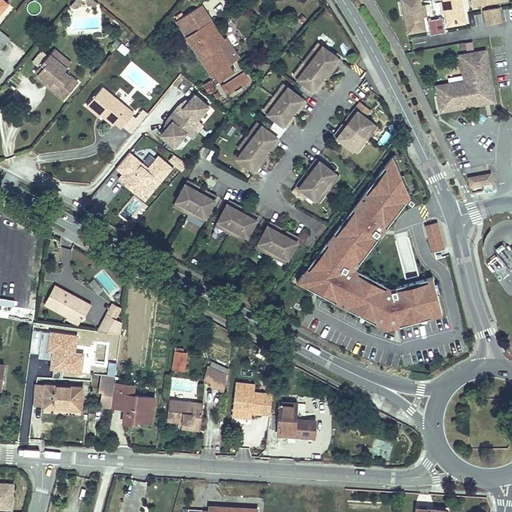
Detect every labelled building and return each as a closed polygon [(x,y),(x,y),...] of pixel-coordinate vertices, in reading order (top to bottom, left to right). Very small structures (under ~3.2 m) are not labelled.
[(0,0),(0,14),(10,2),(8,0),(0,0)] [(419,0),(401,0),(408,30),(425,27),(422,15),(422,10),(425,9),(424,2),(420,3),(419,0)] [(439,0),(441,7),(444,6),(445,10),(448,23),(465,20),(461,0),(439,0)] [(499,5),(483,7),(486,22),(502,19),(499,5)] [(233,67),(220,45),(216,47),(210,37),(211,35),(219,30),(214,23),(212,22),(211,22),(199,29),(189,14),(179,20),(216,77),(233,67)] [(442,15),(427,18),(430,32),(445,30),(442,15)] [(0,30),(0,54),(8,46),(12,41),(0,30)] [(216,47),(220,45),(226,41),(219,30),(211,35),(210,37),(216,47)] [(125,55),(130,49),(122,42),(117,49),(125,55)] [(490,81),(483,46),(460,50),(463,65),(465,76),(437,81),(441,105),(484,97),(481,83),(490,81)] [(317,48),(312,55),(319,60),(324,53),(317,48)] [(50,54),(68,68),(72,63),(55,49),(51,54),(50,54)] [(296,77),(293,82),(312,96),(317,89),(314,87),(317,82),(320,78),(328,67),(331,70),(336,63),(324,53),(319,60),(312,55),(308,52),(295,70),(296,77)] [(50,86),(65,99),(79,82),(66,71),(68,68),(50,54),(37,71),(40,73),(52,84),(50,86)] [(328,67),(320,78),(323,80),(331,70),(328,67)] [(243,70),(220,84),(227,96),(250,81),(243,70)] [(37,76),(50,86),(52,84),(40,73),(37,76)] [(490,81),(481,83),(484,97),(492,95),(490,81)] [(214,85),(209,87),(214,95),(219,92),(214,85)] [(100,114),(103,112),(105,109),(117,120),(117,121),(123,126),(124,125),(134,114),(135,113),(104,86),(88,104),(100,114)] [(273,96),(280,95),(284,91),(279,87),(273,96)] [(302,105),(284,91),(280,95),(273,96),(265,106),(267,113),(264,118),(282,132),(287,125),(284,122),(288,118),(291,114),(294,109),(297,111),(302,105)] [(201,121),(212,107),(198,95),(192,102),(186,109),(182,106),(176,113),(201,133),(207,126),(201,121)] [(186,109),(192,102),(190,101),(182,106),(186,109)] [(105,109),(103,112),(116,122),(117,121),(117,120),(105,109)] [(144,122),(151,114),(146,110),(139,118),(144,122)] [(331,139),(350,152),(354,147),(361,146),(368,136),(366,129),(370,125),(351,111),(346,118),(349,120),(346,125),(343,129),(339,134),(336,132),(331,139)] [(201,133),(176,113),(171,120),(175,123),(169,130),(163,137),(178,149),(189,134),(195,140),(201,133)] [(134,133),(144,122),(139,118),(134,114),(124,125),(134,133)] [(254,126),(247,135),(255,134),(258,130),(254,126)] [(253,177),(258,170),(255,167),(263,156),(265,153),(269,148),(272,150),(277,143),(258,130),(255,134),(247,135),(234,153),(238,156),(245,161),(240,168),(253,177)] [(354,147),(350,152),(355,155),(361,146),(354,147)] [(173,154),(168,161),(183,169),(187,162),(173,154)] [(152,199),(176,170),(161,158),(151,171),(150,172),(144,168),(144,165),(131,155),(118,171),(125,177),(131,182),(127,187),(140,198),(144,192),(152,199)] [(238,156),(233,163),(240,168),(245,161),(238,156)] [(255,167),(258,170),(266,159),(263,156),(255,167)] [(295,188),(313,202),(317,198),(324,197),(332,187),(330,180),(334,175),(315,161),(310,168),(313,170),(309,175),(307,179),(303,184),(300,181),(295,188)] [(490,174),(469,177),(470,182),(479,181),(480,186),(483,185),(492,183),(490,174)] [(127,187),(131,182),(125,177),(121,182),(127,187)] [(375,178),(296,281),(384,329),(443,314),(433,277),(391,288),(356,269),(405,202),(375,178)] [(184,187),(174,208),(179,211),(181,218),(192,223),(199,221),(204,223),(214,202),(207,198),(205,202),(200,199),(195,197),(190,195),(192,191),(184,187)] [(148,204),(152,199),(144,192),(140,198),(148,204)] [(317,198),(313,202),(317,205),(324,197),(317,198)] [(227,205),(217,226),(222,229),(224,236),(235,241),(242,238),(247,241),(257,220),(249,216),(248,220),(242,217),(238,215),(233,212),(234,209),(227,205)] [(179,211),(174,208),(172,213),(181,218),(179,211)] [(431,251),(446,247),(437,220),(423,224),(431,251)] [(222,229),(217,226),(214,231),(224,236),(222,229)] [(269,227),(259,248),(265,251),(267,258),(278,263),(285,260),(290,263),(300,242),(292,238),(290,242),(285,239),(281,237),(275,235),(277,231),(269,227)] [(259,248),(257,253),(267,258),(265,251),(259,248)] [(54,285),(44,304),(67,317),(69,313),(82,320),(91,305),(80,299),(79,301),(76,299),(77,297),(54,285)] [(108,314),(100,331),(123,334),(124,322),(108,314)] [(185,353),(178,352),(175,371),(186,373),(188,359),(188,357),(185,356),(185,353)] [(223,396),(228,379),(197,364),(195,380),(205,385),(208,386),(208,389),(223,396)] [(35,384),(34,406),(44,406),(44,410),(81,412),(83,410),(84,388),(82,387),(35,384)] [(103,408),(111,408),(115,385),(105,384),(103,408)] [(254,387),(235,384),(231,419),(247,421),(247,415),(251,415),(269,418),(272,396),(253,394),(254,387)] [(115,385),(111,408),(124,409),(126,394),(134,394),(134,386),(115,385)] [(126,394),(124,409),(123,426),(138,427),(139,420),(140,420),(152,421),(153,419),(155,396),(134,394),(126,394)] [(169,426),(181,427),(189,429),(188,432),(199,433),(202,405),(171,401),(169,426)] [(316,438),(316,437),(313,436),(312,418),(298,418),(297,404),(278,403),(276,438),(315,439),(316,438)] [(98,417),(96,429),(103,431),(105,418),(98,417)] [(0,504),(3,505),(3,507),(12,508),(13,482),(0,481),(0,504)]
